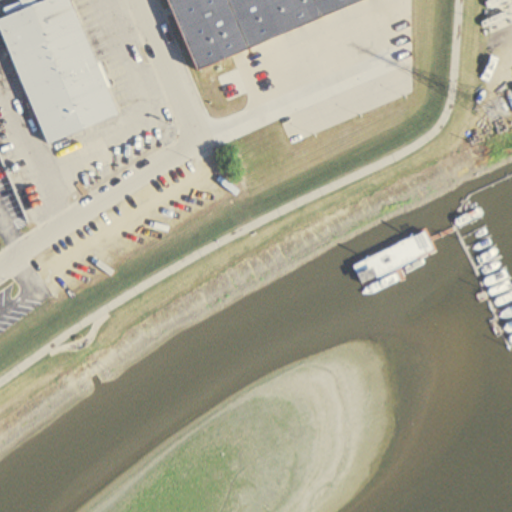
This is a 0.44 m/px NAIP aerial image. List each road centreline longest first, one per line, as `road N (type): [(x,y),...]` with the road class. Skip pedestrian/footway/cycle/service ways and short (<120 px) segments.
road 1 (residential): [(0,267),(198,134)]
road 2 (residential): [(198,134),(141,0)]
